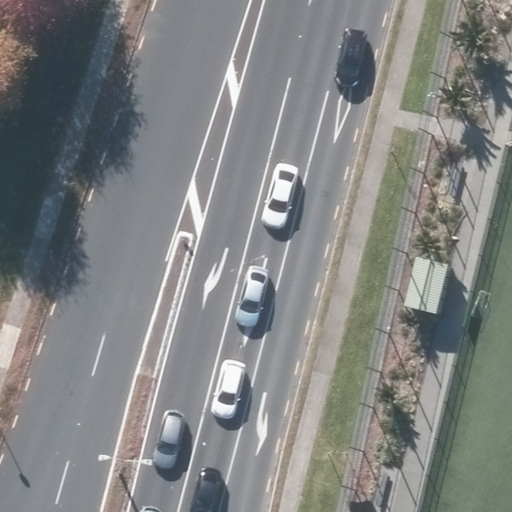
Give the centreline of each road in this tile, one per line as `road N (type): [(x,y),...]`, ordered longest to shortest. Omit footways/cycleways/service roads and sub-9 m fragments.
road 1 (secondary): [(111,330),(209,140)]
road 2 (primary): [(0,511),(111,330)]
road 3 (secondary): [(209,140),(223,350)]
road 4 (secondary): [(62,511),(111,330)]
road 5 (secondary): [(223,350),(182,511)]
road 6 (primary): [(223,350),(225,511)]
road 7 (secondary): [(249,0),(209,140)]
